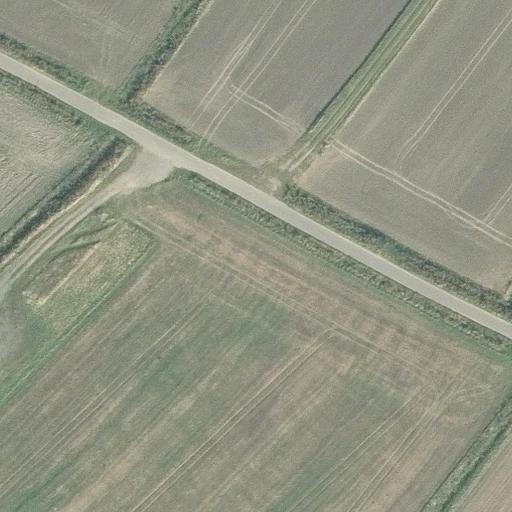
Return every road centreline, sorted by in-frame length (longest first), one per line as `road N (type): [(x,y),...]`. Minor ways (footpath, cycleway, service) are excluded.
road 1 (track): [(511,332),(0,70)]
road 2 (track): [(422,0),(265,206)]
road 3 (track): [(0,289),(79,208),(166,155)]
